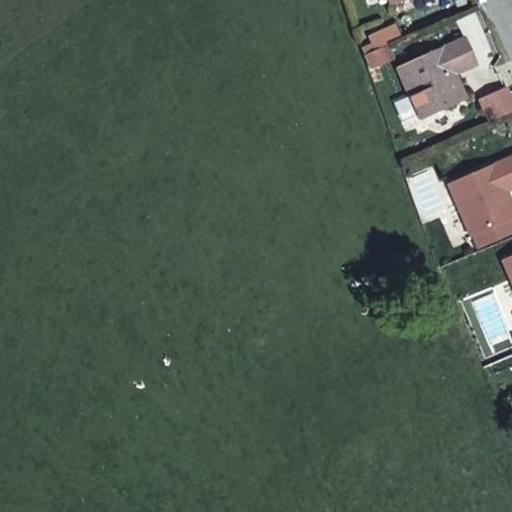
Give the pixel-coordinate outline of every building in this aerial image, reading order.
[(386,0),(389,10),(424,0),(386,0)] [(472,70),(461,45),(431,58),(396,74),(417,119),(455,102),(446,82),(472,70)] [(484,97),(494,120),(511,112),(511,108),(503,88),(484,97)] [(490,229),(511,220),(505,206),(500,196),(511,190),(511,159),(446,189),(469,239),(472,237),(477,248),(496,241),(490,229)] [(511,222),(511,220),(490,229),(496,241),(511,233),(511,222)] [(511,259),(502,264),(511,285),(511,259)]
